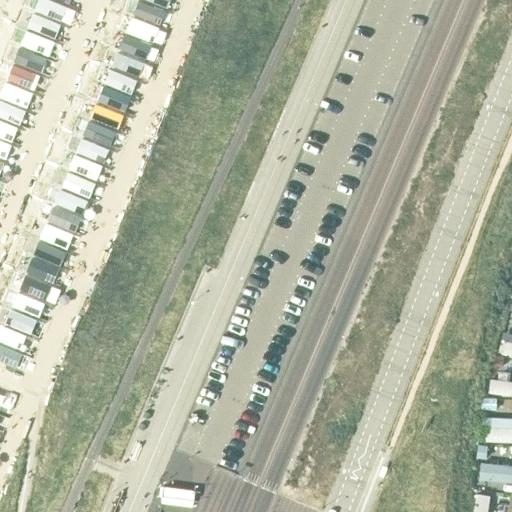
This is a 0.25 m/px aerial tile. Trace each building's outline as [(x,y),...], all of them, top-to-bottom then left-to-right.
[(90,119),(70,165),(95,176),(101,161),(114,129),(90,119)] [(25,331),(30,333),(58,267),(33,256),(0,333),(0,360),(16,367),(23,351),(18,349),(25,331)] [(499,350),(511,353),(511,332),(504,330),(499,350)] [(493,355),(491,366),(502,368),(504,357),(493,355)] [(511,377),(498,377),(497,394),(511,394),(511,377)] [(481,399),(481,410),(496,411),(496,400),(481,399)] [(511,416),(497,416),(496,440),(511,440),(511,416)] [(478,446),(476,458),(486,459),(487,447),(478,446)] [(511,461),(481,461),(481,479),(511,480),(511,461)]
